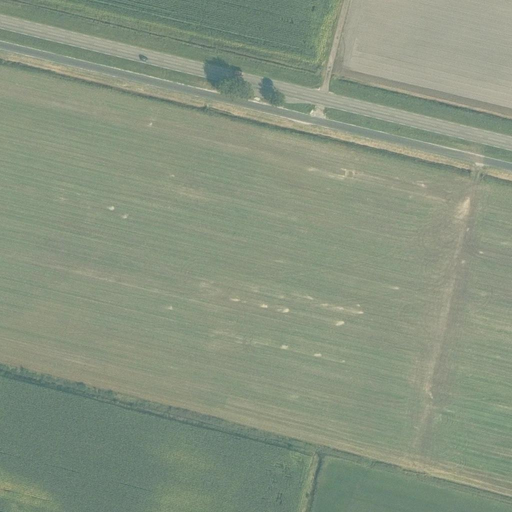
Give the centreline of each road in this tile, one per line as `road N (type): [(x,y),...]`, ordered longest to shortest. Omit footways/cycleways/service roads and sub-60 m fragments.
road 1 (unclassified): [(511,168),(0,45)]
road 2 (secondary): [(511,144),(0,22)]
road 3 (track): [(347,0),(316,122)]
